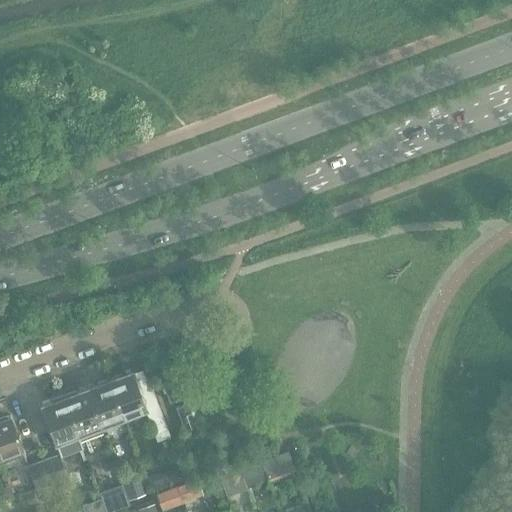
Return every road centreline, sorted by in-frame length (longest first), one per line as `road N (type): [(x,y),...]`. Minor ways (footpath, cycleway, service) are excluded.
road 1 (secondary): [(511,49),(0,232)]
road 2 (secondary): [(0,288),(258,207),(511,109)]
road 3 (residential): [(0,375),(181,308)]
road 4 (residential): [(181,308),(224,298),(242,315),(242,329),(224,345),(191,332)]
